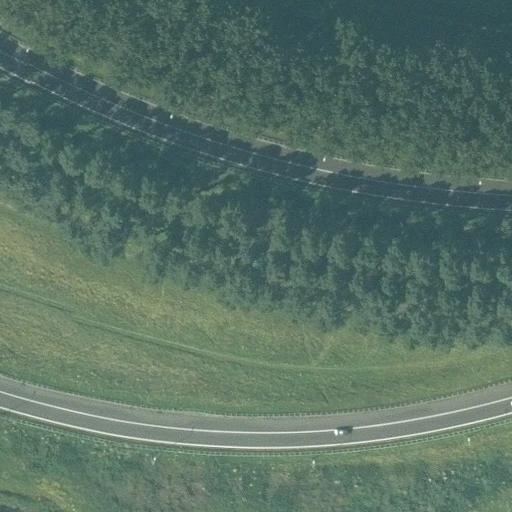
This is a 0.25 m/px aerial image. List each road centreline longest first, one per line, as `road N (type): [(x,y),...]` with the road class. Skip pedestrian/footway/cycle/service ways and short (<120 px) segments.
road 1 (motorway): [(511,205),(332,185),(183,146),(0,60)]
road 2 (motorway): [(511,407),(404,431),(226,442),(125,432),(0,401)]
